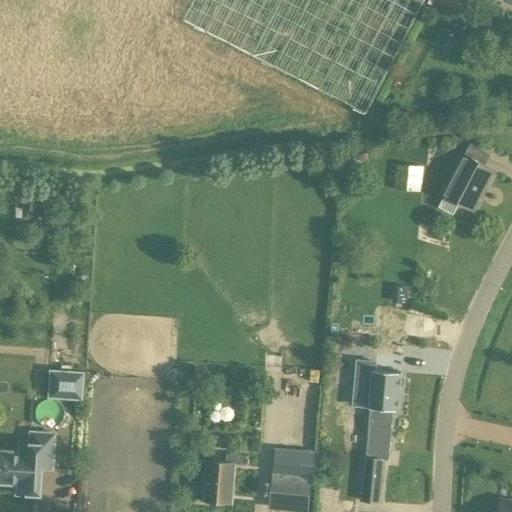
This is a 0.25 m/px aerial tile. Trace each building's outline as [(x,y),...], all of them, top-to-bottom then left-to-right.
[(456,0),(438,0),(437,4),(451,11),(456,0)] [(444,196),(438,207),(452,214),(458,203),(472,210),(493,170),(485,165),(491,154),(470,143),(443,195),(444,196)] [(393,189),(420,192),(423,166),(396,163),(393,189)] [(429,294),(435,279),(426,275),(419,290),(429,294)] [(380,501),(385,459),(390,459),(393,408),(398,409),(400,373),(376,371),(377,359),(357,358),(355,387),(372,388),(370,423),(367,455),(365,455),(361,500),(380,501)] [(47,368),(46,397),(82,399),(83,370),(47,368)] [(0,482),(16,484),(15,493),(38,494),(39,468),(51,468),(54,433),(29,432),(29,436),(27,436),(27,440),(19,440),(16,440),(16,441),(16,449),(15,449),(0,448),(0,482)] [(308,510),(315,451),(275,447),(269,506),(308,510)] [(248,463),(248,454),(226,453),(225,461),(208,460),(205,500),(231,502),(234,462),(248,463)] [(511,511),(511,504),(502,503),(500,511),(511,511)]
